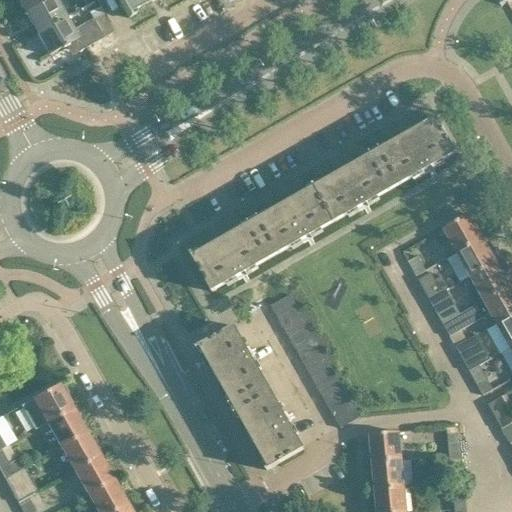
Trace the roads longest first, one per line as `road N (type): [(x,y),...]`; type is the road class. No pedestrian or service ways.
road 1 (residential): [(511,168),(461,80),(438,65),(405,69),(190,191)]
road 2 (residential): [(0,321),(32,303),(54,312),(167,511)]
road 3 (secondary): [(194,122),(391,0)]
road 4 (tertiary): [(237,511),(138,336)]
road 5 (residential): [(144,72),(270,0)]
